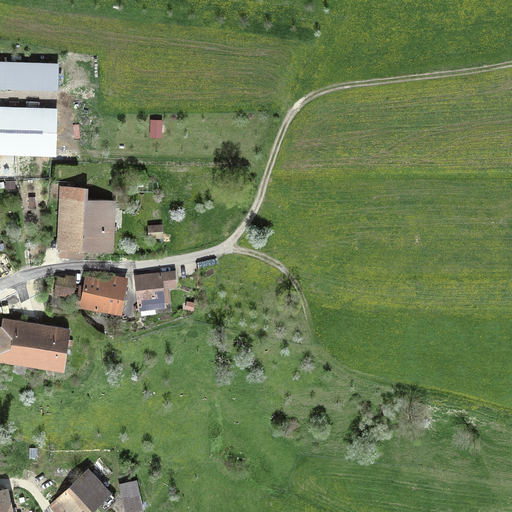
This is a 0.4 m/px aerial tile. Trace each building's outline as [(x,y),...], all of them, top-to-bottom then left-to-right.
[(0,62),(0,82),(57,84),(58,64),(0,62)] [(56,109),(0,107),(0,152),(55,154),(56,109)] [(162,119),(151,119),(151,135),(162,135),(162,119)] [(113,200),(86,198),(86,193),(76,193),(76,188),(64,188),(61,247),(110,250),(113,200)] [(149,237),(162,236),(162,225),(148,225),(149,237)] [(173,271),(135,276),(139,307),(165,303),(163,291),(167,290),(166,285),(174,284),(173,271)] [(125,277),(112,275),(111,280),(102,279),(102,278),(87,275),(82,305),(119,311),(125,277)] [(72,293),(75,278),(67,276),(66,279),(58,277),(56,292),(64,294),(65,291),(72,293)] [(0,358),(63,369),(69,329),(3,318),(0,336),(0,358)] [(114,498),(87,469),(56,499),(69,511),(88,511),(99,502),(104,508),(114,498)] [(135,480),(120,483),(127,511),(142,508),(135,480)] [(11,511),(6,489),(0,490),(0,511),(11,511)]
